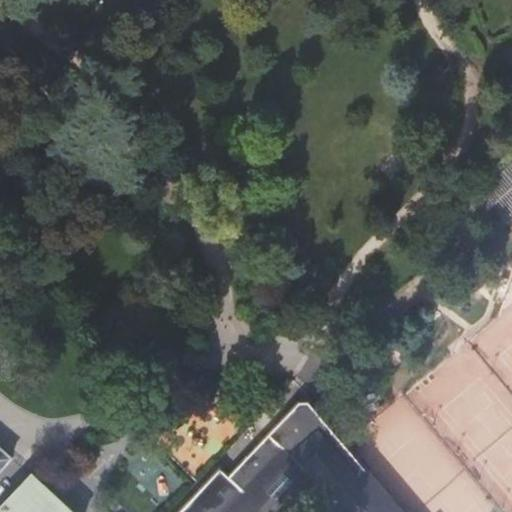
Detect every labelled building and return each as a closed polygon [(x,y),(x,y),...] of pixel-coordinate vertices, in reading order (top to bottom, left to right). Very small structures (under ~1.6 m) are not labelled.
[(511,221),(511,172),(473,206),(498,234),(511,221)] [(511,308),(493,316),(495,318),(511,320),(511,308)] [(325,511),(333,507),(337,511),(401,511),(308,403),(300,403),(230,477),(244,492),(224,511),(325,511)] [(0,471),(11,459),(0,448),(0,471)] [(73,511),(32,474),(0,507),(0,511),(73,511)]
